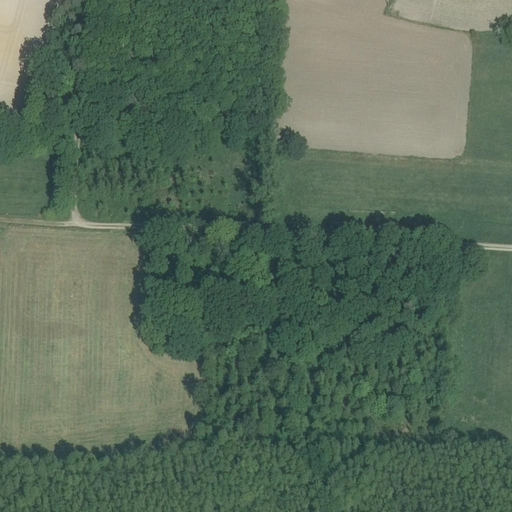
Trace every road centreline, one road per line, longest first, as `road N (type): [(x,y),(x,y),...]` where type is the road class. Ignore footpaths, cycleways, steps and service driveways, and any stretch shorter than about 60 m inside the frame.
road 1 (track): [(511,248),(260,228),(73,225)]
road 2 (track): [(87,0),(73,225)]
